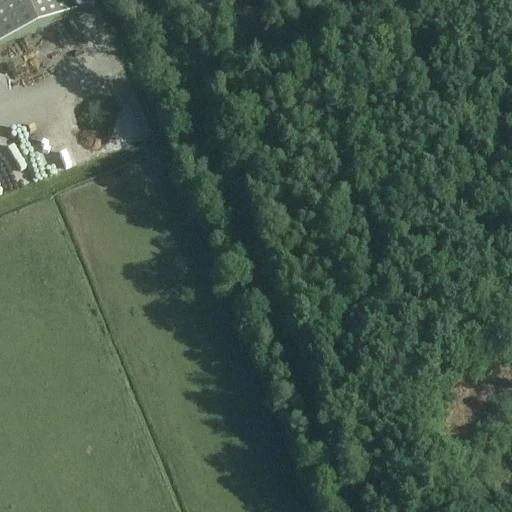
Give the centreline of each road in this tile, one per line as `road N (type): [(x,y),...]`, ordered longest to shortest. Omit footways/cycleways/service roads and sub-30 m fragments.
road 1 (track): [(148,0),(349,511)]
road 2 (track): [(183,89),(403,0)]
